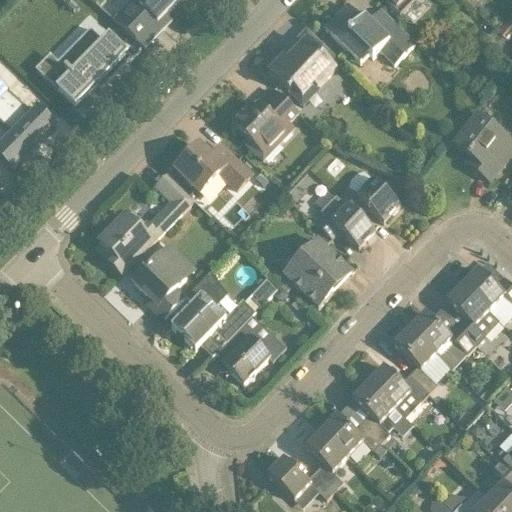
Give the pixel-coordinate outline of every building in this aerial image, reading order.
[(178,7),(170,0),(137,0),(114,24),(144,53),(172,23),(167,18),(178,7)] [(412,2),(413,0),(384,0),(389,4),(386,7),(399,20),(415,5),(412,2)] [(395,70),(417,48),(387,19),(374,31),(364,21),(362,24),(348,10),(325,34),(361,69),(370,60),(373,63),(380,56),(395,70)] [(496,37),(498,38),(508,47),(511,41),(511,26),(508,23),(496,37)] [(310,35),(303,42),(269,77),(289,96),(303,110),(320,93),(318,92),(342,67),(310,35)] [(91,37),(60,69),(59,70),(72,82),(58,96),(77,114),(98,92),(128,60),(109,42),(103,49),(91,37)] [(0,86),(0,127),(13,140),(0,153),(0,164),(15,179),(58,133),(38,114),(32,120),(9,98),(10,96),(0,86)] [(288,129),(298,118),(273,94),(250,119),(246,115),(233,129),(245,140),(242,143),(264,164),(293,133),(288,129)] [(511,158),(511,146),(478,121),(456,150),(473,163),(469,168),(491,185),(511,158)] [(238,195),(251,180),(221,151),(211,161),(199,149),(175,174),(200,198),(220,178),(238,195)] [(156,191),(182,217),(194,205),(167,180),(156,191)] [(340,202),(348,210),(357,218),(365,210),(384,228),(401,211),(373,184),(357,201),(349,192),(340,202)] [(321,216),(324,218),(315,228),(332,244),(340,236),(359,254),(376,236),(357,218),(348,210),(340,202),(338,203),(335,201),(321,216)] [(111,268),(123,279),(159,242),(147,231),(142,236),(126,222),(101,248),(116,262),(111,268)] [(287,296),(295,288),(319,312),(353,278),(318,244),(285,279),(278,287),(287,296)] [(164,324),(185,303),(187,301),(179,293),(188,284),(172,269),(180,261),(170,251),(135,287),(158,310),(154,314),(164,324)] [(462,291),(499,326),(499,325),(490,316),(505,300),(511,307),(511,289),(505,283),(496,291),(479,274),(462,291)] [(227,347),(232,342),(253,321),(256,317),(264,309),(252,298),(245,306),(242,304),(225,322),(215,312),(228,300),(209,277),(203,283),(187,301),(185,303),(192,309),(171,330),(196,354),(214,335),(227,347)] [(499,326),(462,291),(448,306),(465,323),(457,332),(476,351),(485,342),(484,341),(499,326)] [(476,351),(457,332),(449,340),(426,317),(410,333),(437,359),(452,343),(469,359),(476,351)] [(270,337),(253,321),(232,342),(241,350),(223,369),(244,389),(269,363),(273,366),(286,353),(276,343),(276,337),(270,337)] [(430,399),(438,390),(431,383),(445,368),(437,359),(410,333),(395,349),(418,372),(410,380),(430,399)] [(369,387),(395,413),(411,397),(422,408),(430,399),(410,380),(402,388),(384,371),(369,387)] [(395,413),(369,387),(353,403),(371,420),(362,429),(382,448),(391,439),(389,437),(395,430),(387,422),(395,413)] [(511,390),(497,404),(511,421),(511,390)] [(382,448),(362,429),(355,437),(337,420),(321,436),(348,462),(364,446),(374,456),(376,455),(381,460),(388,453),(382,448)] [(348,462),(321,436),(306,452),(324,469),(315,478),(335,497),(344,488),(333,477),(348,462)] [(501,468),(511,479),(511,456),(509,459),(503,453),(495,462),(501,468)] [(311,489),(319,497),(327,505),(335,497),(315,478),(308,485),(284,463),(268,479),(295,505),(311,489)] [(511,511),(511,479),(501,468),(493,477),(503,487),(489,502),(479,493),(478,494),(497,511),(511,511)] [(438,502),(448,511),(497,511),(478,494),(464,509),(463,508),(459,511),(449,511),(439,502),(438,502)] [(306,511),(316,511),(325,504),(320,498),(306,511)] [(448,511),(438,502),(434,507),(438,510),(435,511),(448,511)]
